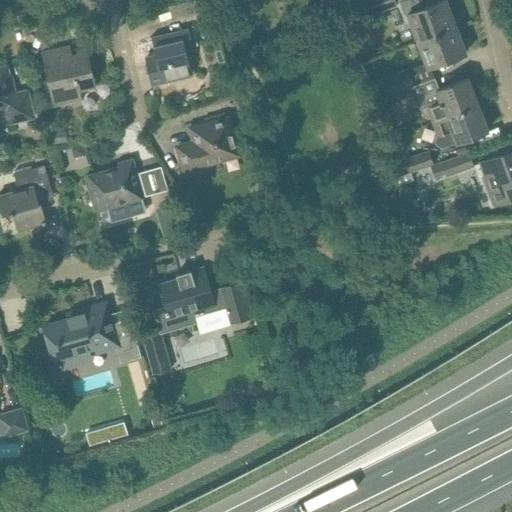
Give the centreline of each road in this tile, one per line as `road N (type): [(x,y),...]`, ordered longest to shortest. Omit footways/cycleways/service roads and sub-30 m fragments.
road 1 (motorway): [(511,360),(258,511)]
road 2 (residential): [(0,290),(222,234)]
road 3 (motorway): [(511,410),(306,511)]
road 4 (residential): [(47,0),(106,17),(138,117)]
